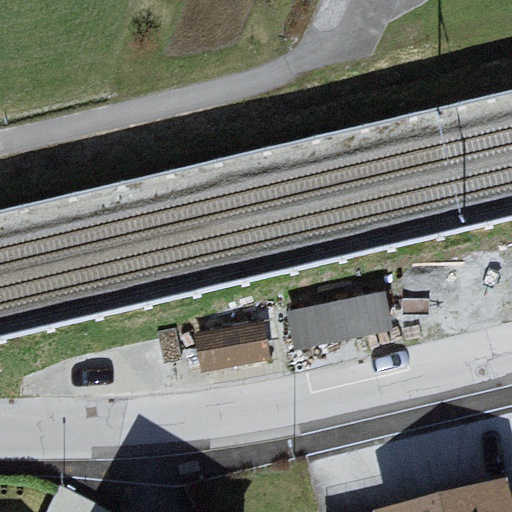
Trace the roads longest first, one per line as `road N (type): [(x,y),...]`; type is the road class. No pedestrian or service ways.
road 1 (residential): [(87,429),(296,403),(511,352)]
road 2 (residential): [(0,149),(253,86),(318,45),(340,0)]
road 3 (residential): [(87,429),(182,511)]
